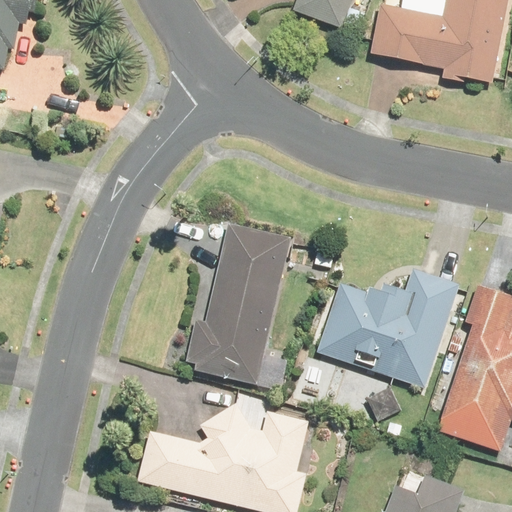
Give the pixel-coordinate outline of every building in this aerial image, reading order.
[(0,0),(0,89),(4,69),(11,70),(15,49),(21,50),(26,24),(34,25),(37,11),(44,13),(45,0),(0,0)] [(304,0),(302,10),(346,25),(355,0),(304,0)] [(386,4),(376,56),(451,70),(449,80),(496,89),(511,5),(511,0),(450,0),(448,16),(386,4)] [(263,386),(296,239),(238,226),(216,326),(202,323),(194,363),(202,365),(200,373),(263,386)] [(345,283),(322,353),(430,388),(463,287),(419,273),(413,294),(389,286),(387,292),(376,288),(374,293),(345,283)] [(469,324),(481,328),(450,429),(505,446),(511,421),(511,290),(483,282),(469,324)] [(156,431),(142,485),(248,511),(302,511),(313,475),(301,472),(314,422),(272,412),(267,431),(257,428),(243,403),(205,425),(213,440),(206,444),(156,431)] [(460,511),(467,494),(436,483),(429,502),(401,492),(393,511),(460,511)]
